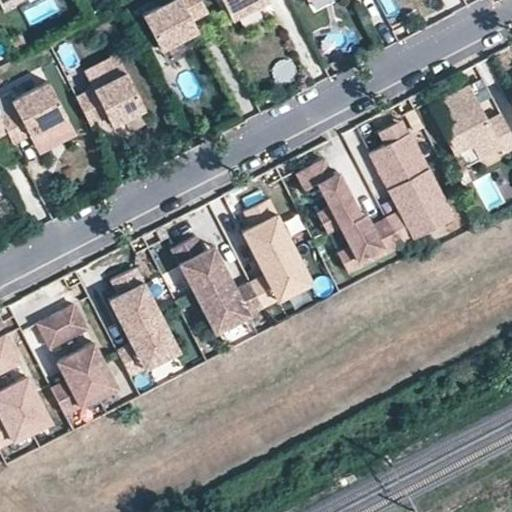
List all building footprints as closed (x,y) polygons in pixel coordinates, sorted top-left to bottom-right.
[(204,6),(201,0),(159,0),(140,10),(159,44),(193,24),(188,15),(204,6)] [(268,0),(222,0),(232,19),(268,0)] [(75,96),(89,123),(106,114),(110,123),(143,106),(125,70),(75,96)] [(0,118),(6,131),(12,142),(65,115),(47,80),(10,99),(15,109),(0,116),(0,118)] [(502,151),(511,145),(511,136),(500,112),(488,119),(487,117),(479,114),(475,106),(480,103),(469,83),(428,104),(453,152),(469,144),(472,145),(478,158),(499,147),(502,151)] [(479,114),(487,117),(480,103),(475,106),(479,114)] [(383,143),(406,131),(399,118),(377,129),(383,143)] [(384,216),(398,243),(449,216),(406,131),(383,143),(367,151),(398,209),(384,216)] [(346,269),(398,243),(384,216),(370,223),(365,226),(358,213),(336,169),(331,172),(323,157),(295,172),(303,188),(316,181),(328,205),(316,211),(325,230),(338,223),(348,244),(336,250),(346,269)] [(264,272),(250,279),(263,304),(312,279),(269,196),(244,209),(250,224),(256,232),(247,237),(260,263),(270,258),(273,269),(264,272)] [(358,213),(365,226),(370,223),(363,210),(358,213)] [(241,230),(247,237),(256,232),(250,224),(241,230)] [(262,305),(249,281),(235,288),(225,293),(221,284),(230,279),(217,254),(207,258),(202,250),(195,235),(170,248),(213,331),(262,305)] [(202,250),(207,258),(217,254),(212,244),(202,250)] [(270,258),(260,263),(264,272),(273,269),(270,258)] [(130,342),(116,350),(129,374),(177,349),(134,266),(110,279),(117,294),(122,302),(112,307),(126,333),(135,328),(140,337),(130,342)] [(221,284),(225,293),(235,288),(230,279),(221,284)] [(117,294),(107,299),(112,307),(122,302),(117,294)] [(38,325),(51,349),(88,330),(75,306),(38,325)] [(135,328),(126,333),(130,342),(140,337),(135,328)] [(66,378),(50,386),(63,412),(116,385),(93,340),(56,359),(66,378)] [(0,345),(0,375),(21,365),(8,341),(0,345)] [(0,444),(49,420),(26,375),(0,388),(0,444)]
